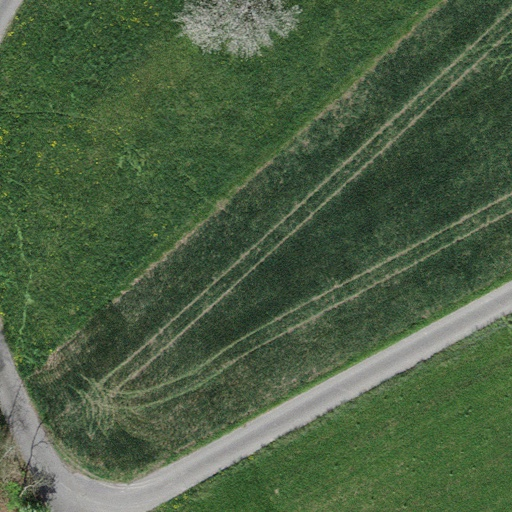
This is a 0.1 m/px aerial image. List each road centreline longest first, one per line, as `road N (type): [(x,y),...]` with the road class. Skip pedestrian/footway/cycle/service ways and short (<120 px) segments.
road 1 (track): [(58,511),(0,379),(6,0)]
road 2 (track): [(93,511),(511,288)]
